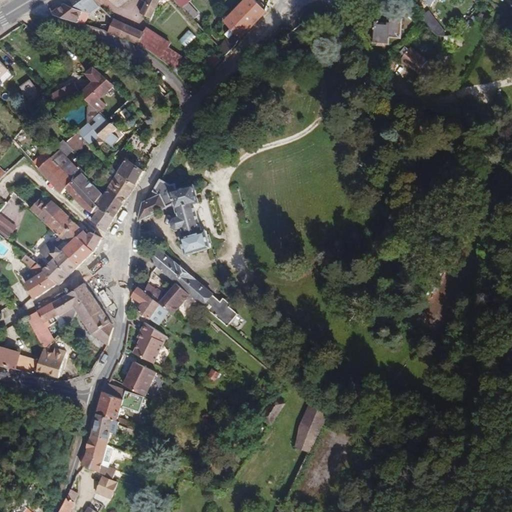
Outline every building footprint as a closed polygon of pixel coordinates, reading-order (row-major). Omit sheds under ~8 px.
[(100,6),(95,0),(70,0),(65,4),(83,11),(82,12),(92,15),(101,7),(100,6)] [(151,19),(160,0),(146,0),(140,14),(151,19)] [(241,38),(266,12),(267,11),(255,0),(246,0),(242,4),(225,22),(231,29),(225,34),(227,37),(220,47),(227,54),(237,44),(240,37),(241,38)] [(192,8),(188,3),(182,7),(187,13),(191,9),(192,8)] [(77,23),(82,12),(83,11),(65,4),(52,13),(54,15),(77,23)] [(197,15),(191,9),(187,13),(193,19),(197,15)] [(445,31),(430,10),(422,16),(427,24),(437,35),(444,36),(446,36),(446,30),(445,31)] [(120,38),(126,25),(114,19),(111,24),(107,33),(110,34),(120,38)] [(402,38),(403,20),(392,19),(392,23),(377,21),(375,43),(390,44),(391,37),(402,38)] [(137,45),(144,34),(126,25),(120,38),(128,40),(137,45)] [(169,45),(147,29),(144,34),(137,45),(149,51),(159,60),(167,48),(169,45)] [(446,36),(444,36),(444,44),(453,44),(454,37),(446,36)] [(431,60),(429,62),(411,48),(410,49),(406,46),(402,52),(405,55),(402,60),(419,73),(421,73),(429,79),(439,66),(431,60)] [(176,74),(185,61),(167,48),(159,60),(173,70),(176,74)] [(210,72),(221,60),(213,53),(202,65),(210,72)] [(0,77),(8,70),(0,61),(0,77)] [(101,99),(115,86),(103,75),(95,67),(87,74),(95,82),(81,94),(90,102),(100,112),(107,105),(101,99)] [(39,93),(29,81),(21,87),(30,99),(39,93)] [(60,105),(81,94),(75,82),(50,96),(60,105)] [(89,123),(101,113),(100,112),(90,102),(89,123)] [(100,136),(112,124),(109,121),(101,113),(89,123),(97,134),(95,140),(100,136)] [(95,140),(97,134),(89,123),(79,132),(66,143),(73,150),(82,151),(83,141),(85,139),(90,145),(95,140)] [(106,141),(113,133),(117,129),(112,124),(100,136),(104,140),(106,141)] [(30,134),(33,131),(28,126),(24,128),(30,134)] [(112,146),(119,139),(113,133),(106,141),(112,146)] [(129,144),(140,153),(148,143),(136,134),(129,144)] [(67,157),(73,150),(66,143),(64,140),(57,147),(60,150),(67,157)] [(57,153),(52,148),(48,152),(52,157),(57,153)] [(40,168),(53,158),(52,157),(48,152),(45,150),(33,161),(40,168)] [(59,164),(67,157),(60,150),(57,153),(52,157),(53,158),(59,164)] [(69,175),(77,167),(67,157),(59,164),(60,165),(69,175)] [(91,167),(94,164),(87,157),(84,160),(91,167)] [(67,189),(74,181),(69,175),(60,165),(59,164),(53,158),(40,168),(39,169),(62,194),(67,189)] [(137,185),(144,171),(135,165),(130,161),(127,159),(124,166),(121,164),(116,171),(119,173),(137,185)] [(102,193),(77,167),(69,175),(74,181),(94,202),(102,193)] [(111,186),(119,173),(116,171),(112,167),(103,179),(108,184),(111,186)] [(128,199),(137,185),(119,173),(111,186),(128,199)] [(168,207),(161,195),(172,192),(173,186),(162,180),(161,179),(153,191),(146,201),(144,202),(140,219),(143,219),(168,207)] [(101,209),(94,202),(74,181),(67,189),(70,192),(74,197),(83,206),(96,216),(101,209)] [(121,208),(124,205),(128,199),(111,186),(106,193),(104,195),(102,193),(94,202),(101,209),(115,218),(121,208)] [(201,233),(192,203),(198,201),(193,188),(172,194),(179,216),(174,218),(171,223),(173,228),(178,231),(182,230),(185,237),(183,238),(188,255),(212,248),(207,231),(201,233)] [(47,224),(61,209),(50,199),(48,199),(44,202),(40,199),(31,209),(47,224)] [(62,238),(76,224),(61,209),(47,224),(60,235),(61,236),(62,238)] [(111,224),(115,218),(101,209),(96,216),(92,220),(106,232),(111,224)] [(0,235),(7,241),(12,234),(7,230),(13,224),(0,213),(0,235)] [(12,234),(18,227),(13,224),(7,230),(12,234)] [(83,242),(89,236),(88,236),(84,231),(78,237),(79,238),(83,242)] [(94,252),(102,238),(91,232),(89,236),(83,242),(94,252)] [(79,267),(81,265),(67,250),(71,246),(62,238),(61,236),(53,244),(53,243),(52,242),(41,254),(51,263),(45,269),(58,283),(59,283),(60,285),(79,267)] [(83,242),(79,238),(71,246),(67,250),(81,265),(94,252),(83,242)] [(41,254),(52,242),(49,239),(38,250),(41,254)] [(202,282),(190,272),(188,274),(159,249),(145,256),(155,264),(159,268),(178,284),(191,295),(204,307),(228,327),(239,314),(230,307),(232,305),(224,298),(221,301),(214,295),(200,284),(202,282)] [(58,283),(45,269),(39,264),(38,264),(26,255),(22,261),(31,269),(36,277),(25,283),(28,288),(35,299),(59,283),(58,283)] [(77,310),(75,307),(93,295),(85,283),(69,294),(37,311),(27,317),(44,346),(45,348),(54,339),(45,323),(55,317),(64,330),(67,326),(73,320),(73,319),(77,310)] [(156,290),(148,283),(144,292),(149,295),(161,304),(170,311),(174,314),(191,295),(178,284),(170,293),(169,292),(165,296),(162,293),(161,292),(158,289),(156,290)] [(135,296),(132,300),(140,302),(135,309),(138,311),(151,320),(160,326),(170,311),(161,304),(149,295),(144,292),(139,290),(135,296)] [(18,300),(12,293),(9,295),(15,302),(18,300)] [(112,323),(93,295),(75,307),(77,310),(85,322),(88,328),(93,335),(108,346),(115,327),(112,323)] [(154,363),(168,336),(146,323),(141,332),(144,333),(141,339),(134,353),(154,363)] [(36,371),(40,360),(19,354),(0,347),(0,365),(14,370),(35,376),(36,371)] [(59,378),(66,351),(55,348),(53,353),(42,350),(40,360),(36,371),(59,378)] [(146,396),(158,373),(137,362),(125,385),(146,396)] [(217,381),(221,374),(213,369),(209,376),(217,381)] [(150,393),(156,396),(161,385),(155,382),(150,393)] [(145,397),(127,390),(108,384),(105,392),(104,392),(97,415),(110,418),(118,420),(118,421),(120,422),(119,424),(120,424),(130,428),(134,430),(135,431),(138,425),(119,418),(123,405),(140,411),(145,397)] [(267,393),(271,388),(266,384),(262,389),(267,393)] [(271,425),(285,404),(275,396),(261,417),(271,425)] [(320,429),(329,410),(313,397),(300,426),(296,446),(309,452),(320,429)] [(129,433),(130,429),(119,425),(120,424),(119,424),(120,422),(118,421),(118,420),(110,418),(97,415),(91,436),(110,441),(110,438),(113,439),(114,435),(115,435),(115,434),(128,437),(129,433)] [(264,427),(254,418),(249,423),(260,433),(264,427)] [(117,470),(109,467),(115,448),(109,445),(110,441),(91,436),(87,448),(88,448),(87,454),(81,465),(84,466),(101,473),(105,474),(114,478),(117,470)] [(112,499),(119,483),(113,480),(104,476),(97,492),(112,499)] [(95,511),(92,510),(90,511),(74,511),(77,507),(76,505),(81,497),(73,493),(63,511),(95,511)] [(30,511),(26,509),(20,503),(12,511),(30,511)]
